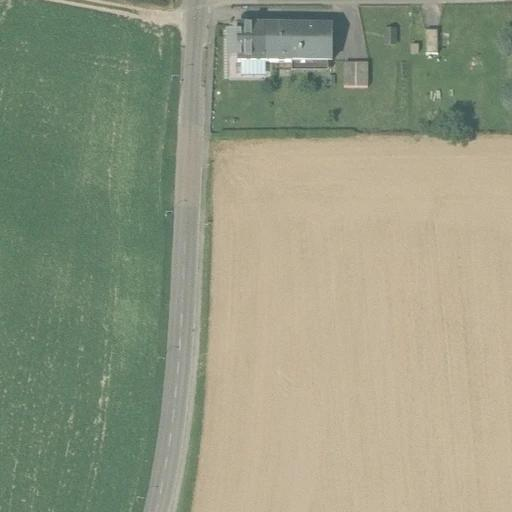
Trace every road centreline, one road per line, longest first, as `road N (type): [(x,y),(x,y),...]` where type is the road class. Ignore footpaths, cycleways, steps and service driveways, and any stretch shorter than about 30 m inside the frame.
road 1 (unclassified): [(161,511),(195,0)]
road 2 (track): [(52,0),(194,20)]
road 3 (track): [(195,1),(324,0)]
